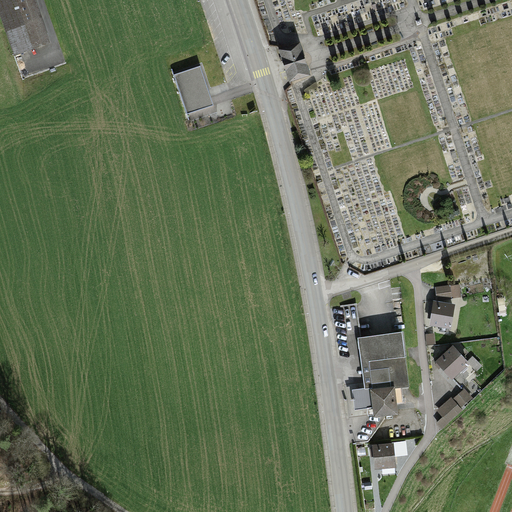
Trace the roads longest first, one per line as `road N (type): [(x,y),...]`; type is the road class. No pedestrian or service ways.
road 1 (primary): [(343,511),(311,270),(238,0)]
road 2 (track): [(122,511),(55,461),(0,401)]
